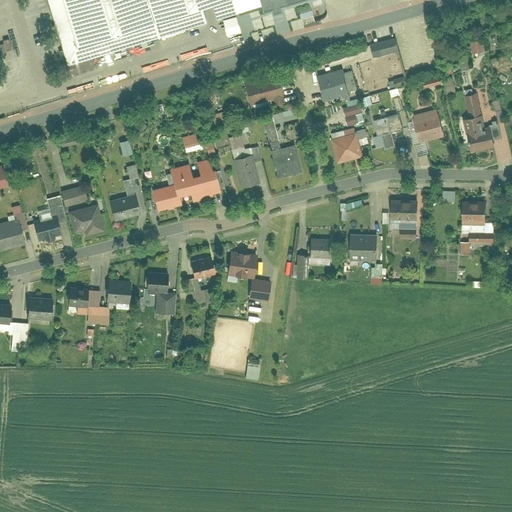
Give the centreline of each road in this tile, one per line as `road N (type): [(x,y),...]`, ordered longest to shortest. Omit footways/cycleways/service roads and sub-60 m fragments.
road 1 (residential): [(511,174),(370,179),(273,204),(248,219),(0,273)]
road 2 (residential): [(458,0),(0,135)]
